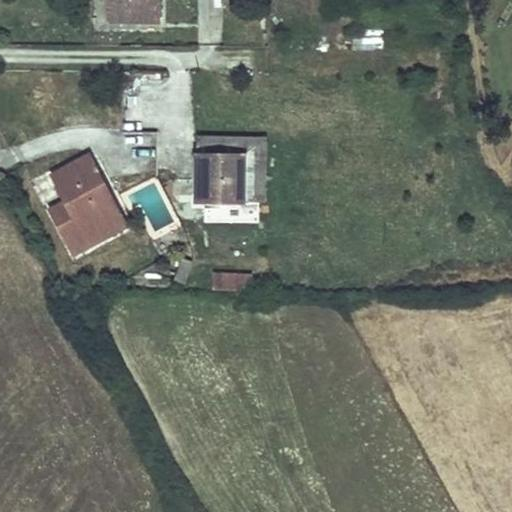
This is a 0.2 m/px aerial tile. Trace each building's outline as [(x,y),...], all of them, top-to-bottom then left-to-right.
[(167,19),(166,0),(115,0),(115,18),(167,19)] [(278,45),(278,18),(260,18),(260,44),(278,45)] [(266,139),(197,139),(197,154),(242,156),(242,204),(265,204),(266,139)] [(242,156),(197,154),(197,203),(242,204),(242,156)] [(95,157),(58,177),(72,203),(56,211),(81,257),(117,237),(114,230),(93,191),(104,185),(108,183),(95,157)] [(93,191),(114,230),(125,224),(104,185),(93,191)] [(214,290),(250,291),(250,276),(214,275),(214,290)]
